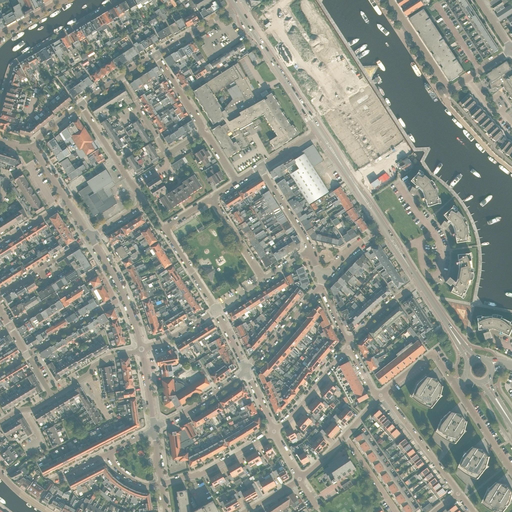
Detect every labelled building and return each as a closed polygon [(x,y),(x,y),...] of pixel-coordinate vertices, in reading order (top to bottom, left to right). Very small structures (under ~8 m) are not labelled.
[(24,16),(17,0),(10,0),(13,8),(12,9),(14,16),(16,21),(24,16)] [(17,0),(24,16),(34,11),(28,0),(17,0)] [(45,4),(42,0),(30,0),(31,0),(33,6),(35,10),(39,8),(45,4)] [(140,12),(138,10),(136,6),(132,0),(127,0),(125,1),(130,9),(134,6),(137,11),(137,10),(139,13),(140,12)] [(146,0),(139,0),(141,3),(141,4),(141,5),(142,5),(145,10),(147,9),(145,5),(148,2),(146,0)] [(210,5),(216,1),(215,1),(214,0),(193,0),(188,3),(191,8),(192,10),(194,13),(202,8),(202,9),(204,8),(210,5)] [(248,0),(248,3),(249,5),(248,5),(249,6),(249,7),(250,7),(250,8),(251,8),(252,9),(252,8),(261,3),(261,1),(258,1),(255,1),(252,0),(250,0),(248,0)] [(344,53),(308,0),(296,0),(291,4),(330,63),(344,53)] [(399,0),(397,2),(398,2),(402,8),(401,8),(402,8),(403,10),(403,11),(403,10),(407,16),(407,17),(424,6),(424,5),(421,1),(422,0),(399,0)] [(463,10),(471,5),(467,0),(459,6),(463,10)] [(505,8),(499,0),(492,0),(490,2),(497,14),(496,15),(500,21),(511,13),(511,6),(511,5),(505,8)] [(210,5),(214,12),(220,9),(217,5),(218,4),(216,1),(210,5)] [(119,5),(130,22),(130,24),(132,23),(131,19),(130,19),(126,11),(129,10),(124,2),(119,5)] [(127,24),(130,22),(119,5),(113,8),(123,25),(127,22),(127,24)] [(209,16),(214,12),(210,5),(204,8),(209,16)] [(466,15),(474,10),(471,5),(463,10),(466,15)] [(120,26),(123,25),(113,8),(107,12),(114,23),(117,21),(117,22),(120,26)] [(203,19),(209,16),(204,8),(202,9),(201,10),(202,12),(200,13),(200,15),(197,16),(200,21),(203,19)] [(6,26),(16,21),(14,16),(12,9),(2,15),(3,17),(6,26)] [(160,10),(159,9),(154,12),(155,14),(157,17),(158,16),(159,16),(162,15),(162,14),(160,10)] [(192,15),(189,17),(194,25),(199,21),(194,13),(192,10),(191,10),(190,11),(192,15)] [(429,17),(424,10),(409,20),(450,82),(465,72),(460,64),(461,64),(457,57),(456,58),(447,44),(447,43),(443,37),(443,38),(433,23),(434,23),(430,17),(429,17)] [(469,20),(477,15),(474,10),(466,15),(469,20)] [(115,25),(114,23),(107,12),(101,16),(106,25),(111,22),(113,27),(115,25)] [(182,30),(183,29),(183,28),(186,27),(179,15),(176,17),(177,18),(174,20),(180,30),(181,30),(182,30)] [(188,28),(194,25),(189,17),(185,19),(183,15),(181,16),(188,28)] [(472,25),(480,20),(477,15),(469,20),(472,25)] [(106,25),(101,16),(96,19),(103,30),(106,28),(109,32),(110,31),(106,25)] [(91,22),(101,38),(103,36),(99,28),(101,27),(96,19),(91,22)] [(475,30),(483,25),(480,20),(472,25),(475,30)] [(172,25),(170,21),(168,22),(168,23),(169,26),(174,34),(176,33),(177,33),(178,32),(179,31),(175,23),(172,25)] [(94,42),(101,38),(91,22),(85,25),(94,42)] [(162,30),(166,37),(172,34),(168,27),(165,29),(163,24),(159,26),(162,30)] [(89,44),(94,42),(85,25),(79,29),(88,44),(89,44)] [(479,35),(486,30),(483,25),(475,30),(479,35)] [(161,41),(166,37),(162,30),(159,26),(157,27),(160,32),(157,34),(161,41)] [(86,46),(88,44),(79,29),(74,32),(80,41),(83,39),(84,40),(83,41),(86,46)] [(146,31),(153,44),(159,41),(155,34),(151,36),(151,35),(148,29),(146,31)] [(482,40),(490,34),(486,30),(479,35),(482,40)] [(149,47),(153,44),(146,31),(144,32),(147,38),(144,40),(149,47)] [(80,43),(73,32),(68,35),(73,44),(76,42),(78,46),(80,45),(79,43),(80,43)] [(485,45),(493,39),(490,34),(482,40),(485,45)] [(149,47),(144,40),(142,42),(140,38),(139,38),(137,35),(135,36),(136,37),(138,41),(138,40),(140,43),(144,50),(149,47)] [(82,60),(81,58),(75,48),(72,49),(70,46),(71,46),(69,43),(70,43),(66,36),(61,39),(69,53),(73,60),(75,64),(82,60)] [(125,43),(125,41),(128,40),(126,37),(121,40),(123,44),(132,57),(137,54),(133,47),(130,49),(126,42),(125,43)] [(67,54),(69,53),(61,39),(56,42),(62,54),(63,54),(60,49),(61,49),(63,52),(66,51),(67,54)] [(488,49),(496,44),(493,39),(485,45),(488,49)] [(188,45),(191,48),(193,52),(195,54),(199,52),(198,50),(194,41),(188,45)] [(60,55),(62,54),(56,42),(51,45),(61,62),(63,61),(60,55)] [(237,46),(240,51),(244,48),(245,48),(241,42),(237,46)] [(144,50),(140,43),(138,44),(137,43),(134,45),(139,53),(144,50)] [(127,61),(132,57),(123,44),(121,45),(123,48),(126,52),(123,54),(127,61)] [(496,44),(488,49),(491,54),(499,49),(496,44)] [(45,48),(53,62),(55,61),(52,55),(55,53),(51,45),(45,48)] [(190,49),(188,45),(182,48),(187,56),(188,57),(192,55),(196,63),(204,58),(201,54),(196,57),(195,54),(193,52),(191,48),(190,49)] [(54,62),(53,62),(45,48),(40,51),(48,65),(49,66),(50,66),(54,63),(53,62),(54,62)] [(187,64),(183,57),(186,56),(182,49),(176,52),(183,63),(185,66),(187,64)] [(50,69),(48,65),(40,51),(35,54),(40,63),(44,61),(49,70),(50,69)] [(127,61),(123,54),(120,56),(120,55),(118,52),(117,52),(115,53),(122,64),(127,61)] [(185,66),(183,63),(176,52),(171,55),(175,62),(179,60),(181,64),(179,65),(178,63),(176,64),(179,70),(179,69),(185,66)] [(222,63),(231,57),(228,52),(219,58),(222,63)] [(252,62),(257,60),(252,52),(248,55),(252,62)] [(117,67),(122,64),(115,53),(114,55),(116,58),(113,60),(117,67)] [(35,68),(36,68),(38,66),(36,64),(39,62),(35,54),(30,57),(35,68)] [(176,64),(170,56),(164,60),(169,67),(173,64),(175,68),(171,70),(173,73),(179,70),(176,64)] [(37,70),(36,68),(35,68),(30,57),(24,60),(29,68),(32,66),(33,67),(32,67),(34,71),(37,70)] [(211,70),(222,63),(219,58),(209,64),(210,65),(208,66),(211,70)] [(33,75),(29,68),(24,60),(19,63),(23,71),(27,69),(28,72),(28,73),(30,77),(33,75)] [(106,65),(110,72),(116,68),(111,62),(108,64),(107,63),(105,60),(103,61),(106,65)] [(110,72),(106,65),(103,67),(102,66),(101,66),(99,63),(98,61),(97,62),(96,63),(101,69),(105,75),(110,72)] [(511,69),(507,61),(486,75),(488,78),(487,78),(489,82),(488,82),(488,83),(489,82),(491,89),(490,89),(492,89),(493,89),(494,88),(496,88),(497,87),(498,86),(502,84),(511,99),(511,69)] [(272,96),(271,94),(267,97),(268,99),(265,101),(264,100),(258,103),(249,87),(248,88),(247,89),(241,78),(241,77),(245,75),(238,63),(228,69),(228,70),(226,71),(208,82),(209,83),(207,84),(206,84),(202,86),(202,87),(201,88),(196,91),(196,90),(196,91),(195,91),(194,92),(196,96),(195,97),(197,99),(198,101),(198,102),(201,106),(202,108),(205,112),(205,113),(205,112),(207,114),(206,115),(207,115),(209,119),(211,121),(210,121),(211,121),(213,124),(217,122),(218,124),(222,122),(224,125),(220,128),(219,126),(214,129),(213,130),(212,131),(219,141),(218,141),(219,141),(220,143),(220,144),(223,148),(225,147),(226,149),(223,150),(228,157),(233,155),(233,154),(235,153),(240,150),(235,143),(233,144),(227,134),(231,132),(234,131),(236,129),(236,130),(236,129),(239,128),(240,130),(252,123),(251,121),(254,120),(254,119),(256,118),(256,119),(256,118),(261,115),(262,116),(264,114),(265,115),(264,116),(265,118),(265,119),(267,121),(266,121),(267,121),(270,126),(272,128),(271,128),(272,128),(275,133),(275,134),(277,135),(276,136),(277,136),(277,137),(276,138),(270,142),(272,144),(271,144),(272,145),(273,146),(273,147),(275,149),(281,145),(280,144),(282,144),(282,145),(285,143),(287,141),(288,141),(287,141),(290,139),(289,138),(291,137),(291,138),(297,134),(296,131),(295,131),(294,129),(294,128),(294,129),(292,126),(290,128),(289,126),(290,126),(288,123),(286,121),(287,121),(286,120),(283,116),(283,115),(281,113),(282,113),(281,113),(279,110),(279,111),(278,110),(280,108),(278,105),(279,105),(278,105),(277,103),(274,99),(273,97),(273,96),(272,96)] [(105,75),(101,69),(98,71),(93,64),(92,64),(90,65),(95,73),(100,79),(105,75)] [(20,81),(26,78),(18,65),(14,69),(20,81)] [(202,76),(196,67),(195,65),(192,67),(195,72),(193,74),(197,79),(202,76)] [(196,67),(202,76),(207,73),(210,70),(207,65),(203,67),(201,68),(199,65),(196,67)] [(152,70),(160,82),(165,79),(163,77),(161,79),(160,78),(159,78),(159,77),(160,77),(159,76),(161,74),(157,67),(153,69),(154,70),(152,70)] [(188,71),(189,70),(188,68),(187,67),(182,70),(182,71),(182,72),(181,73),(179,69),(173,73),(176,79),(176,78),(188,71)] [(95,73),(93,74),(89,68),(86,70),(90,76),(94,82),(100,79),(95,73)] [(160,82),(152,70),(151,71),(151,70),(147,73),(152,80),(155,78),(155,79),(156,79),(157,80),(156,80),(157,82),(155,84),(156,85),(158,84),(160,82)] [(376,70),(365,70),(371,79),(376,70)] [(188,71),(176,78),(179,83),(180,84),(186,80),(186,79),(184,76),(185,75),(185,76),(189,73),(188,71)] [(83,81),(88,87),(93,84),(88,77),(85,79),(81,74),(80,73),(78,74),(80,77),(83,81)] [(150,81),(152,80),(147,73),(144,75),(145,76),(143,76),(151,88),(153,87),(151,84),(150,84),(150,83),(150,81)] [(16,78),(12,76),(9,85),(19,88),(18,84),(19,82),(18,82),(18,80),(16,79),(16,78)] [(151,88),(143,76),(142,77),(142,76),(138,78),(143,85),(146,84),(147,85),(148,86),(147,86),(149,89),(151,88)] [(186,80),(180,84),(183,89),(189,84),(187,81),(188,80),(188,81),(190,79),(192,82),(194,81),(191,76),(186,79),(186,80)] [(83,91),(88,87),(83,81),(80,77),(77,79),(80,83),(78,84),(83,91)] [(141,87),(143,85),(138,78),(135,81),(136,81),(134,82),(142,94),(144,93),(142,89),(141,90),(141,89),(141,88),(141,87)] [(159,92),(168,86),(167,84),(168,84),(165,80),(159,84),(162,88),(161,89),(160,88),(158,89),(158,90),(159,91),(159,92)] [(83,91),(78,84),(75,86),(75,85),(73,83),(71,81),(69,83),(70,83),(73,88),(78,95),(83,91)] [(142,94),(134,82),(133,83),(133,82),(129,84),(134,92),(137,90),(137,91),(138,90),(139,91),(138,92),(140,95),(142,94)] [(73,98),(78,95),(73,88),(70,83),(67,85),(65,87),(68,92),(73,98)] [(15,114),(22,89),(9,86),(2,111),(15,114)] [(166,94),(172,90),(170,87),(169,87),(168,86),(159,92),(159,91),(156,93),(155,94),(155,95),(156,96),(160,94),(161,94),(163,92),(163,91),(164,91),(166,94)] [(444,97),(446,96),(447,95),(447,94),(447,93),(446,92),(446,91),(445,89),(444,89),(444,88),(443,88),(442,88),(442,87),(441,87),(439,88),(439,89),(438,90),(438,91),(439,91),(439,92),(439,93),(440,95),(441,95),(441,96),(442,96),(442,97),(443,97),(444,97)] [(364,88),(325,114),(359,166),(399,140),(364,88)] [(117,92),(122,100),(125,97),(124,96),(128,94),(124,89),(121,91),(120,90),(117,92)] [(162,104),(175,96),(174,94),(172,90),(166,94),(165,95),(166,97),(168,97),(168,98),(167,99),(167,98),(164,99),(161,101),(162,104)] [(62,97),(67,104),(71,101),(64,91),(62,93),(64,95),(62,97)] [(118,102),(122,100),(117,92),(113,95),(114,96),(111,98),(114,103),(118,101),(118,102)] [(142,103),(153,96),(152,96),(154,95),(153,93),(147,96),(147,97),(147,98),(144,94),(138,98),(140,101),(141,101),(142,103)] [(466,106),(473,99),(470,97),(471,96),(472,96),(473,96),(470,94),(469,94),(460,102),(461,102),(462,106),(463,105),(464,104),(466,106)] [(67,104),(62,97),(59,95),(58,96),(60,99),(58,101),(63,107),(67,104)] [(150,104),(151,104),(152,103),(153,102),(151,100),(154,98),(153,96),(142,103),(143,104),(142,104),(144,108),(150,104)] [(175,96),(162,104),(164,106),(167,104),(169,102),(171,105),(172,104),(178,101),(176,97),(175,96)] [(58,101),(55,98),(51,101),(53,104),(59,111),(63,107),(58,101)] [(111,105),(114,103),(111,98),(108,100),(107,99),(104,101),(108,108),(112,106),(111,105)] [(473,99),(466,106),(468,108),(466,109),(469,111),(469,112),(478,104),(478,103),(476,100),(477,101),(475,102),(473,99)] [(59,111),(53,104),(51,101),(49,103),(52,106),(49,108),(55,115),(59,111)] [(105,110),(108,108),(104,101),(100,103),(101,104),(98,106),(101,111),(104,109),(105,110)] [(174,111),(182,106),(179,101),(172,105),(174,108),(169,111),(170,113),(171,113),(174,111)] [(148,113),(161,105),(159,102),(152,107),(151,104),(150,104),(144,108),(147,111),(148,113)] [(161,105),(148,113),(149,114),(151,118),(157,114),(155,112),(162,107),(161,105)] [(482,108),(479,106),(479,105),(470,113),(470,114),(472,117),(474,116),(477,119),(476,121),(475,121),(479,123),(481,126),(482,125),(486,129),(484,130),(487,132),(489,136),(489,135),(491,134),(494,138),(493,139),(492,139),(496,141),(496,142),(497,140),(502,145),(500,148),(502,151),(504,149),(508,153),(506,154),(510,156),(511,159),(511,144),(508,141),(509,140),(511,141),(511,140),(507,139),(506,140),(502,136),(505,134),(504,133),(503,130),(503,132),(502,133),(497,127),(498,126),(499,127),(499,126),(496,124),(494,121),(495,122),(494,123),(488,117),(487,118),(486,117),(488,115),(491,117),(488,115),(486,111),(486,112),(486,113),(485,114),(480,108),(481,107),(482,108)] [(98,113),(101,111),(98,106),(95,108),(94,107),(91,109),(95,117),(99,114),(98,113)] [(177,116),(185,111),(182,106),(174,111),(177,116)] [(45,114),(51,120),(55,117),(47,108),(45,109),(47,112),(45,114)] [(0,118),(13,123),(15,114),(2,111),(0,118)] [(51,120),(45,114),(43,111),(41,112),(43,115),(41,117),(46,124),(51,120)] [(185,111),(177,116),(175,117),(172,119),(173,121),(176,119),(178,118),(180,120),(181,119),(188,115),(185,111)] [(155,124),(165,117),(165,116),(168,115),(167,112),(163,115),(159,117),(158,115),(152,119),(155,124)] [(46,124),(41,117),(39,114),(37,116),(39,119),(37,121),(38,123),(42,128),(46,124)] [(158,128),(166,123),(164,120),(167,119),(165,117),(155,124),(158,128),(157,128),(158,128)] [(184,119),(191,130),(196,127),(191,121),(188,123),(186,118),(184,119)] [(83,128),(78,119),(73,123),(70,125),(66,129),(61,133),(65,140),(68,139),(69,141),(67,142),(69,145),(71,143),(71,144),(73,147),(76,152),(81,159),(84,157),(97,148),(93,142),(84,127),(83,128)] [(106,130),(111,126),(109,123),(110,122),(107,119),(100,124),(102,127),(104,126),(106,130)] [(186,133),(191,130),(184,119),(182,121),(184,124),(185,124),(185,125),(182,127),(186,133)] [(167,129),(165,127),(172,122),(170,120),(168,122),(166,123),(158,128),(160,133),(167,129)] [(9,131),(10,127),(8,126),(9,123),(1,121),(0,125),(1,126),(0,129),(9,131)] [(135,132),(143,127),(140,124),(139,124),(137,121),(132,124),(134,128),(133,128),(135,132)] [(32,128),(30,137),(31,137),(40,129),(41,128),(42,128),(38,123),(37,124),(36,125),(34,126),(32,128)] [(186,133),(182,127),(179,129),(178,128),(179,127),(177,124),(175,125),(182,136),(186,133)] [(177,139),(182,136),(175,125),(173,126),(175,130),(176,129),(176,130),(173,132),(177,139)] [(109,137),(116,132),(114,129),(113,129),(111,126),(106,130),(108,133),(107,133),(109,137)] [(140,138),(146,134),(144,131),(145,130),(143,127),(135,132),(137,135),(138,135),(140,138)] [(168,145),(173,142),(166,131),(165,132),(166,132),(165,133),(166,135),(167,135),(167,136),(164,138),(168,145)] [(177,139),(173,132),(170,134),(169,133),(170,133),(168,131),(167,131),(166,131),(173,142),(177,139)] [(114,143),(119,139),(117,136),(118,136),(116,132),(109,137),(111,140),(112,140),(114,143)] [(146,134),(140,138),(142,141),(144,145),(151,140),(149,137),(148,137),(146,134)] [(51,151),(59,146),(54,138),(53,139),(52,139),(51,140),(50,141),(47,143),(47,145),(49,147),(51,150),(51,151)] [(119,139),(114,143),(116,146),(115,147),(117,150),(124,145),(122,142),(121,143),(119,139)] [(148,156),(156,151),(152,146),(151,147),(149,144),(144,147),(146,150),(145,151),(148,156)] [(295,156),(290,159),(297,171),(303,168),(302,167),(306,165),(324,193),(338,184),(320,156),(321,156),(317,150),(317,151),(313,145),(312,145),(307,148),(304,151),(304,150),(302,151),(299,154),(295,156)] [(65,148),(67,147),(65,148),(64,147),(62,149),(61,150),(59,146),(51,151),(52,151),(55,156),(66,149),(65,148)] [(66,149),(55,156),(58,161),(65,157),(63,153),(64,152),(65,153),(68,152),(67,150),(69,149),(67,147),(65,148),(66,149)] [(199,152),(207,164),(209,163),(208,161),(207,161),(206,158),(210,156),(207,151),(205,152),(203,149),(199,152)] [(90,162),(101,155),(98,150),(92,154),(93,156),(90,157),(88,159),(90,162)] [(156,151),(148,156),(150,158),(151,157),(153,160),(151,161),(153,164),(160,160),(156,154),(157,153),(156,151)] [(0,161),(1,162),(0,164),(0,166),(4,168),(6,164),(11,165),(10,169),(12,170),(13,172),(16,171),(15,169),(15,168),(16,167),(17,170),(23,166),(20,161),(18,159),(16,158),(0,153),(0,152),(0,161)] [(205,166),(207,164),(199,152),(194,154),(197,158),(195,159),(198,163),(202,161),(203,163),(203,164),(204,166),(205,166)] [(101,155),(90,162),(94,167),(96,166),(94,163),(97,161),(98,163),(104,159),(101,155)] [(130,167),(138,163),(135,158),(134,158),(132,155),(126,158),(128,162),(127,162),(130,167)] [(72,165),(67,158),(59,163),(62,167),(61,167),(63,170),(64,170),(72,165)] [(411,168),(412,166),(411,165),(411,164),(407,158),(402,161),(404,164),(398,168),(400,171),(406,167),(407,167),(408,168),(410,169),(411,168)] [(175,171),(185,164),(182,159),(171,165),(175,171)] [(75,170),(73,167),(76,165),(75,163),(72,165),(64,170),(67,175),(75,170)] [(138,163),(130,167),(132,169),(133,169),(137,175),(143,170),(141,167),(140,168),(138,165),(139,165),(138,163)] [(75,170),(67,175),(71,181),(82,174),(80,171),(86,168),(84,164),(79,168),(79,167),(75,170)] [(276,169),(282,179),(285,177),(283,175),(285,174),(284,171),(286,169),(283,164),(282,164),(280,166),(279,166),(276,169)] [(210,170),(219,183),(223,180),(221,177),(222,176),(219,171),(215,174),(214,171),(213,169),(210,170)] [(280,180),(282,179),(276,169),(273,171),(272,171),(269,172),(269,173),(272,178),(277,175),(280,180)] [(103,212),(117,204),(112,196),(114,195),(110,189),(115,186),(113,182),(106,170),(87,182),(89,185),(78,192),(87,206),(87,205),(89,208),(88,209),(94,217),(103,211),(103,212)] [(214,186),(219,183),(210,170),(208,172),(209,174),(210,174),(212,176),(208,179),(211,183),(212,182),(214,186)] [(41,205),(24,177),(21,172),(13,178),(36,214),(45,209),(42,204),(41,205)] [(421,175),(418,172),(410,181),(421,191),(422,193),(427,207),(438,204),(437,200),(438,199),(435,189),(435,188),(435,187),(434,186),(434,185),(433,184),(432,183),(431,182),(430,182),(422,174),(421,175)] [(190,195),(202,187),(194,175),(182,183),(183,184),(169,194),(166,189),(158,177),(146,185),(154,197),(157,195),(160,199),(159,200),(167,212),(191,196),(190,195)] [(255,182),(262,193),(264,192),(261,188),(265,185),(260,178),(255,182)] [(286,182),(284,179),(276,184),(278,187),(278,188),(279,188),(280,189),(287,185),(289,184),(293,181),(292,179),(286,182)] [(260,194),(262,193),(255,182),(250,185),(254,192),(258,190),(260,194)] [(250,195),(254,192),(250,185),(244,189),(251,200),(253,199),(250,195)] [(283,195),(291,190),(294,188),(293,185),(289,188),(287,185),(280,189),(283,195)] [(336,197),(344,192),(343,191),(342,190),(342,189),(340,187),(329,194),(331,197),(335,194),(336,197)] [(249,201),(251,200),(244,189),(238,192),(243,199),(247,197),(249,201)] [(299,194),(301,192),(299,189),(297,191),(293,193),(291,190),(283,195),(285,198),(287,200),(294,196),(295,196),(299,194)] [(260,201),(261,201),(271,194),(269,191),(261,195),(262,197),(259,199),(260,201)] [(332,206),(346,197),(344,192),(336,197),(338,200),(336,201),(332,204),(331,204),(332,206)] [(233,196),(240,208),(245,205),(244,203),(241,204),(239,202),(242,200),(237,193),(233,196)] [(262,205),(273,198),(271,194),(261,201),(261,202),(255,206),(257,208),(262,205)] [(240,208),(233,196),(228,199),(233,206),(236,204),(238,208),(235,209),(236,211),(238,210),(241,209),(240,208)] [(290,206),(297,201),(296,199),(295,197),(292,199),(287,202),(290,206)] [(342,206),(349,201),(346,197),(332,206),(333,208),(334,207),(338,205),(338,204),(340,203),(342,206)] [(267,205),(275,201),(273,198),(262,205),(263,206),(261,207),(262,209),(268,205),(267,205)] [(233,206),(228,199),(223,202),(228,209),(231,207),(232,209),(229,211),(232,214),(236,211),(235,209),(233,206)] [(300,205),(300,206),(306,202),(305,199),(298,203),(297,201),(290,206),(293,210),(300,205)] [(264,212),(277,204),(275,201),(267,205),(268,205),(269,208),(264,211),(264,212)] [(349,201),(342,206),(344,209),(340,212),(337,214),(338,216),(339,217),(342,216),(341,214),(346,211),(353,206),(351,204),(351,203),(351,202),(350,202),(349,201)] [(264,217),(279,207),(277,204),(264,212),(265,213),(263,215),(262,214),(258,216),(260,219),(263,217),(264,217)] [(303,210),(300,206),(300,205),(293,210),(295,214),(303,210)] [(17,212),(22,220),(27,216),(22,209),(20,211),(17,207),(15,209),(17,212)] [(266,220),(281,211),(279,207),(264,217),(265,218),(266,220)] [(346,219),(357,212),(356,211),(356,210),(355,210),(355,209),(354,208),(354,207),(346,212),(349,215),(347,216),(344,217),(346,219)] [(455,211),(452,208),(443,215),(452,226),(453,229),(456,243),(467,241),(467,237),(468,237),(466,226),(466,225),(466,224),(466,223),(466,222),(465,221),(464,220),(464,219),(463,218),(456,210),(455,211)] [(246,212),(247,212),(246,209),(241,213),(241,214),(240,214),(238,210),(236,211),(232,214),(235,219),(245,213),(246,212)] [(22,220),(17,212),(15,214),(13,210),(10,212),(13,215),(12,215),(17,223),(22,220)] [(305,214),(304,212),(303,210),(295,214),(298,218),(305,214)] [(273,221),(283,214),(281,211),(266,220),(267,222),(272,219),(273,221)] [(12,226),(8,218),(6,219),(4,216),(2,212),(0,213),(0,215),(1,217),(4,221),(3,221),(8,229),(12,226)] [(305,214),(298,218),(300,222),(308,218),(314,214),(313,212),(306,216),(305,214)] [(357,212),(346,219),(347,222),(351,219),(353,222),(360,217),(360,216),(359,215),(358,214),(357,212)] [(8,213),(6,214),(8,218),(12,226),(17,223),(12,215),(11,217),(8,213)] [(245,213),(235,219),(238,224),(244,221),(242,218),(246,215),(245,213)] [(53,224),(61,219),(57,214),(50,218),(53,224)] [(277,221),(278,222),(285,217),(283,214),(273,221),(269,223),(270,225),(277,221)] [(136,219),(143,230),(148,227),(147,225),(144,227),(143,225),(142,224),(145,222),(141,216),(137,218),(136,219)] [(248,226),(258,219),(256,217),(246,223),(245,221),(239,225),(241,230),(248,226)] [(280,225),(287,221),(285,217),(278,222),(273,225),(275,226),(279,224),(280,225)] [(303,226),(310,222),(314,220),(313,217),(309,220),(308,218),(300,222),(301,222),(301,223),(303,226)] [(335,226),(340,223),(336,218),(332,221),(335,226)] [(357,227),(364,223),(361,218),(354,222),(356,225),(354,226),(355,229),(354,230),(353,228),(351,229),(352,231),(355,229),(357,227)] [(64,224),(61,219),(53,224),(57,229),(64,224)] [(141,231),(143,230),(136,219),(134,220),(131,222),(135,229),(138,227),(139,228),(140,230),(137,231),(138,233),(141,231)] [(244,234),(250,230),(260,224),(259,221),(249,227),(248,226),(241,230),(244,234)] [(282,229),(290,224),(289,224),(287,221),(280,225),(271,231),(273,233),(279,229),(279,230),(282,229)] [(45,235),(46,237),(47,238),(52,235),(51,233),(48,234),(46,231),(45,230),(48,228),(44,222),(40,224),(41,225),(39,226),(45,235)] [(132,230),(135,229),(131,222),(128,224),(126,225),(133,236),(138,233),(137,231),(134,233),(133,232),(133,231),(132,230)] [(310,222),(303,226),(306,231),(313,226),(310,222)] [(352,231),(351,229),(348,231),(344,225),(342,222),(340,223),(344,230),(344,229),(351,239),(356,236),(353,233),(352,231)] [(364,223),(357,227),(359,230),(361,233),(368,228),(364,223)] [(68,229),(64,224),(57,229),(52,232),(53,235),(58,231),(60,234),(68,230),(68,229)] [(276,237),(292,227),(290,224),(282,229),(283,230),(275,235),(276,237)] [(134,237),(133,236),(126,225),(125,226),(121,228),(126,235),(128,233),(129,234),(131,236),(132,238),(134,237)] [(247,238),(254,233),(263,228),(261,225),(255,229),(251,232),(250,230),(244,234),(247,238)] [(44,236),(45,235),(39,226),(38,226),(34,228),(38,234),(41,232),(42,233),(41,233),(43,237),(44,236)] [(315,232),(319,228),(318,226),(316,227),(315,226),(306,231),(309,236),(315,232)] [(320,242),(322,235),(323,231),(325,228),(324,226),(321,230),(320,229),(316,234),(314,241),(320,242)] [(276,237),(277,239),(285,233),(286,235),(294,231),(292,227),(276,237)] [(34,237),(38,234),(34,228),(30,231),(31,231),(29,232),(35,241),(35,242),(37,244),(38,243),(37,240),(36,237),(35,238),(34,237)] [(143,237),(151,232),(148,228),(141,233),(142,234),(135,239),(136,239),(133,241),(135,243),(137,241),(144,237),(143,237)] [(316,234),(320,229),(318,229),(319,228),(315,232),(309,236),(312,240),(314,241),(316,234)] [(120,243),(121,243),(125,240),(123,236),(125,235),(121,229),(117,231),(114,233),(120,243)] [(346,243),(351,239),(344,229),(344,230),(342,231),(344,234),(341,236),(346,243)] [(63,240),(71,235),(68,230),(60,234),(62,237),(58,240),(59,243),(62,241),(63,240)] [(249,242),(264,233),(263,230),(255,235),(254,233),(247,238),(249,242)] [(293,241),(297,248),(299,246),(300,241),(294,231),(289,235),(293,241)] [(33,243),(35,242),(35,241),(29,232),(28,233),(28,232),(24,235),(28,241),(29,241),(30,240),(30,239),(32,238),(32,239),(31,240),(33,243)] [(141,245),(154,237),(151,232),(143,237),(144,237),(145,239),(139,242),(141,245)] [(122,245),(121,243),(120,243),(114,233),(108,237),(108,238),(110,242),(115,249),(122,245)] [(252,247),(259,243),(257,240),(259,239),(260,239),(266,235),(264,233),(249,242),(252,247)] [(18,239),(24,249),(26,251),(28,250),(26,248),(27,247),(24,243),(27,241),(23,235),(19,238),(20,238),(18,239)] [(71,235),(63,240),(67,245),(74,240),(71,235)] [(49,242),(56,252),(61,249),(57,242),(53,244),(52,243),(53,243),(49,237),(47,239),(48,240),(49,242)] [(154,237),(141,245),(139,247),(140,249),(148,244),(149,246),(157,241),(154,237)] [(22,250),(24,249),(18,239),(17,240),(13,242),(17,248),(21,246),(21,247),(20,247),(22,250)] [(255,251),(265,244),(263,240),(259,243),(252,247),(255,251)] [(297,248),(293,241),(290,243),(289,242),(287,240),(286,241),(292,251),(297,248)] [(287,254),(292,251),(286,241),(284,242),(286,245),(283,248),(287,254)] [(19,251),(17,248),(13,242),(8,245),(12,251),(14,249),(15,251),(18,256),(21,254),(19,251)] [(50,256),(56,252),(49,242),(47,243),(49,247),(46,249),(50,256)] [(155,254),(162,249),(163,249),(161,246),(160,247),(158,243),(151,247),(150,247),(145,250),(147,252),(152,249),(155,254)] [(127,249),(126,246),(126,245),(125,244),(122,246),(115,250),(118,255),(127,249)] [(264,251),(263,249),(267,247),(265,244),(255,251),(258,255),(264,251)] [(277,246),(276,244),(274,245),(282,257),(287,254),(283,248),(280,250),(277,246)] [(10,253),(12,251),(8,245),(4,248),(3,249),(11,261),(13,259),(10,255),(11,255),(10,253)] [(276,252),(273,254),(277,261),(282,257),(274,245),(273,246),(276,252)] [(369,258),(382,250),(379,245),(372,249),(374,252),(370,255),(368,251),(370,250),(369,249),(372,247),(371,246),(366,249),(367,252),(364,254),(369,258)] [(40,251),(45,259),(50,256),(46,251),(43,246),(41,247),(43,249),(40,251)] [(45,259),(40,251),(37,253),(34,248),(32,249),(40,262),(45,259)] [(127,249),(118,255),(121,260),(128,256),(132,254),(128,248),(127,249)] [(269,254),(269,253),(268,252),(269,251),(268,248),(264,251),(258,255),(260,259),(269,254)] [(8,263),(11,261),(3,249),(2,250),(1,249),(0,250),(0,255),(2,258),(3,256),(5,258),(8,263)] [(36,265),(40,262),(32,249),(31,251),(34,255),(31,257),(36,265)] [(77,259),(83,255),(84,255),(81,250),(79,249),(72,254),(74,257),(76,260),(77,259)] [(158,259),(165,254),(162,249),(155,254),(151,257),(152,259),(156,256),(158,259)] [(378,259),(385,254),(382,250),(369,258),(371,260),(376,256),(378,259)] [(271,258),(273,257),(272,255),(271,252),(269,253),(269,254),(260,259),(263,263),(269,259),(268,257),(270,256),(271,258)] [(31,257),(29,253),(26,255),(28,259),(26,260),(31,268),(36,265),(31,257)] [(126,268),(133,263),(131,260),(132,259),(137,257),(134,253),(129,257),(129,258),(122,262),(126,268)] [(31,268),(26,260),(23,254),(19,257),(21,259),(22,258),(24,261),(21,263),(27,271),(31,268)] [(72,258),(74,257),(72,254),(65,259),(71,268),(73,267),(70,263),(74,261),(75,260),(74,259),(73,260),(72,258)] [(161,264),(168,259),(165,254),(158,259),(154,261),(155,263),(159,261),(161,264)] [(376,267),(388,259),(385,254),(378,259),(380,262),(375,265),(376,267)] [(469,258),(469,254),(457,255),(458,269),(457,279),(450,292),(461,297),(463,293),(464,294),(469,284),(469,283),(470,283),(470,282),(471,281),(471,280),(472,279),(472,278),(472,277),(473,277),(473,276),(473,275),(473,274),(472,274),(472,273),(472,272),(472,271),(472,270),(472,269),(471,268),(470,258),(469,258)] [(82,266),(88,262),(83,255),(77,259),(82,266)] [(359,259),(368,269),(368,268),(370,267),(366,263),(368,261),(362,255),(360,258),(359,259)] [(269,259),(263,263),(266,268),(272,264),(273,263),(275,266),(278,264),(273,257),(271,258),(269,259)] [(168,259),(161,264),(153,269),(156,274),(158,272),(157,269),(163,266),(164,269),(171,264),(168,259)] [(366,270),(368,269),(359,259),(358,260),(355,263),(362,270),(364,268),(366,270)] [(384,268),(391,264),(391,263),(389,260),(389,261),(388,259),(376,267),(375,268),(376,270),(382,266),(384,268)] [(20,275),(26,272),(22,265),(19,267),(15,261),(12,262),(14,265),(20,275)] [(78,269),(79,268),(74,261),(70,263),(73,267),(75,271),(78,269)] [(78,269),(79,271),(82,269),(85,273),(92,268),(92,267),(91,265),(90,265),(88,262),(82,266),(79,268),(78,269)] [(362,270),(355,263),(352,266),(351,267),(360,275),(362,274),(358,270),(360,268),(362,270)] [(141,265),(140,265),(135,268),(133,265),(126,268),(129,274),(136,270),(144,266),(143,264),(141,265)] [(383,276),(394,268),(393,266),(392,265),(391,264),(384,268),(386,271),(385,272),(380,275),(382,277),(383,276)] [(15,278),(20,275),(14,265),(12,266),(14,270),(11,272),(15,278)] [(132,279),(140,274),(139,272),(144,269),(146,269),(144,266),(136,270),(129,274),(132,279)] [(167,272),(169,274),(175,270),(172,266),(157,275),(160,280),(162,278),(161,276),(167,272)] [(70,272),(69,273),(73,280),(79,277),(75,271),(73,267),(71,268),(72,271),(70,272)] [(293,278),(305,273),(303,268),(302,267),(298,270),(298,269),(296,270),(296,271),(297,274),(292,276),(293,278)] [(358,277),(360,275),(351,267),(350,268),(348,270),(353,276),(355,274),(358,277)] [(204,269),(203,268),(211,281),(212,281),(211,280),(212,279),(212,275),(212,274),(213,272),(212,270),(209,270),(208,269),(205,269),(204,269)] [(390,278),(397,273),(397,272),(396,271),(394,268),(383,276),(384,279),(389,276),(390,278)] [(169,274),(163,278),(165,280),(170,276),(171,279),(172,279),(178,275),(175,270),(169,274)] [(356,279),(353,276),(348,270),(345,273),(344,274),(353,283),(355,281),(355,280),(356,279)] [(15,278),(11,272),(8,274),(7,273),(5,271),(3,272),(4,274),(5,274),(10,282),(15,278)] [(63,272),(58,276),(60,279),(64,286),(69,283),(64,276),(63,272)] [(73,280),(69,273),(64,276),(69,283),(73,280)] [(389,286),(400,278),(397,273),(390,278),(392,280),(388,283),(389,286)] [(4,285),(10,282),(5,274),(4,274),(0,277),(0,278),(0,279),(4,285)] [(147,278),(149,277),(148,275),(145,276),(140,278),(139,275),(140,275),(140,274),(132,279),(134,284),(147,278)] [(353,283),(344,274),(343,275),(341,278),(346,283),(348,281),(353,287),(355,285),(353,283)] [(174,283),(181,279),(178,275),(172,279),(171,279),(166,282),(167,284),(173,281),(174,283)] [(295,283),(294,281),(293,282),(290,275),(288,276),(286,277),(285,278),(289,285),(292,283),(294,286),(295,285),(295,283)] [(90,290),(101,283),(99,280),(99,279),(98,277),(97,277),(94,278),(94,279),(90,281),(85,284),(89,290),(90,290)] [(148,280),(147,278),(134,284),(137,289),(144,286),(142,282),(143,282),(144,282),(148,280)] [(284,288),(284,289),(286,291),(288,290),(286,287),(288,286),(284,278),(280,282),(284,288)] [(295,283),(295,285),(297,286),(298,285),(300,284),(301,285),(300,287),(304,289),(309,283),(307,278),(300,281),(298,282),(295,283)] [(345,284),(346,283),(341,278),(338,281),(337,282),(349,293),(352,296),(354,293),(348,287),(345,284)] [(400,278),(389,286),(390,288),(395,285),(397,288),(404,283),(400,278)] [(38,288),(33,279),(28,282),(34,291),(38,289),(38,288)] [(59,279),(55,282),(60,289),(64,286),(60,279),(59,279)] [(177,287),(184,283),(181,279),(174,283),(167,287),(168,289),(176,285),(177,287)] [(60,289),(55,282),(53,283),(51,280),(49,282),(55,292),(60,289)] [(375,282),(386,296),(390,293),(386,286),(383,288),(379,283),(377,281),(375,282)] [(30,294),(34,291),(28,282),(23,285),(29,294),(30,294)] [(51,294),(55,292),(49,282),(47,283),(48,286),(46,287),(51,294)] [(281,290),(284,289),(284,288),(280,282),(275,285),(279,292),(279,291),(281,295),(283,293),(281,290)] [(347,295),(349,293),(337,282),(336,283),(333,286),(342,294),(342,293),(343,291),(347,295)] [(384,297),(386,296),(375,282),(375,283),(373,285),(377,289),(375,291),(382,299),(383,299),(384,298),(384,297)] [(101,298),(107,294),(101,283),(90,290),(93,295),(94,296),(97,294),(99,297),(100,296),(101,298)] [(180,292),(186,287),(184,283),(177,287),(172,290),(173,292),(176,291),(177,293),(180,292)] [(93,295),(90,290),(89,290),(85,284),(84,285),(79,288),(85,297),(86,298),(86,299),(89,297),(88,296),(87,297),(86,294),(88,292),(91,296),(93,295)] [(17,297),(19,301),(22,299),(19,295),(26,291),(23,285),(13,291),(17,297)] [(277,293),(279,292),(275,285),(270,288),(275,294),(274,295),(277,298),(279,297),(277,293)] [(150,290),(149,287),(147,289),(145,289),(144,286),(137,289),(139,295),(150,290)] [(340,296),(342,294),(333,286),(330,289),(334,296),(337,293),(339,297),(340,297),(341,299),(342,299),(340,296)] [(43,287),(41,288),(46,297),(51,294),(46,287),(44,289),(43,287)] [(183,296),(189,292),(186,287),(180,292),(177,293),(174,295),(175,297),(181,294),(183,296)] [(41,288),(38,290),(40,292),(37,293),(42,300),(46,297),(41,288)] [(82,299),(85,297),(79,288),(75,291),(81,302),(83,301),(82,299)] [(270,297),(274,295),(275,294),(270,288),(266,291),(270,297)] [(291,292),(298,298),(302,292),(297,288),(294,291),(293,291),(294,290),(291,288),(288,290),(291,292)] [(150,290),(139,295),(141,300),(149,297),(147,294),(153,291),(152,289),(150,290)] [(382,299),(375,291),(373,292),(370,289),(368,290),(369,291),(369,292),(378,302),(380,301),(381,301),(382,300),(382,299)] [(270,297),(266,291),(265,291),(264,290),(262,292),(263,292),(261,294),(265,300),(265,301),(269,305),(271,304),(267,299),(270,297)] [(15,299),(17,297),(13,291),(8,295),(13,302),(13,301),(14,302),(16,301),(15,299)] [(79,303),(81,302),(75,291),(70,294),(74,300),(77,299),(79,302),(78,302),(79,303)] [(183,302),(192,296),(189,292),(183,296),(177,299),(179,301),(181,299),(183,302)] [(297,298),(298,298),(291,292),(290,294),(290,296),(289,297),(288,297),(287,297),(294,303),(296,300),(297,300),(297,299),(297,298)] [(374,306),(378,302),(369,292),(367,293),(369,295),(372,298),(369,300),(374,306)] [(342,301),(342,299),(341,299),(340,297),(339,297),(337,293),(334,296),(337,303),(340,308),(344,304),(342,301)] [(374,306),(369,300),(367,302),(361,293),(358,295),(371,309),(374,306)] [(27,296),(34,306),(41,301),(38,296),(36,298),(35,296),(33,298),(31,295),(30,294),(29,294),(29,295),(27,295),(27,296)] [(74,301),(74,300),(70,294),(65,297),(72,308),(74,307),(73,305),(76,304),(74,301)] [(107,294),(101,298),(99,299),(101,304),(109,299),(109,298),(107,294)] [(263,302),(265,301),(265,300),(261,294),(256,297),(260,303),(263,307),(265,306),(263,302)] [(8,305),(13,302),(8,295),(3,298),(8,305)] [(294,303),(287,297),(284,295),(282,296),(287,300),(285,302),(291,307),(294,303)] [(369,311),(371,309),(358,295),(357,297),(364,305),(362,307),(367,313),(367,312),(368,312),(369,311)] [(26,310),(34,306),(27,296),(24,297),(27,301),(25,303),(22,304),(26,310)] [(188,304),(195,300),(192,296),(183,302),(180,303),(181,305),(187,302),(188,304)] [(408,305),(415,300),(412,296),(403,303),(404,305),(407,303),(408,305)] [(70,309),(72,308),(65,297),(60,300),(65,307),(68,305),(70,308),(69,308),(70,309)] [(259,305),(260,303),(256,297),(251,300),(256,306),(256,307),(256,306),(260,314),(263,312),(261,310),(262,310),(259,305)] [(87,301),(92,309),(97,306),(94,300),(92,298),(90,299),(90,300),(87,301)] [(144,307),(156,303),(156,302),(159,301),(158,299),(155,300),(151,302),(150,299),(142,302),(144,307)] [(256,306),(251,300),(250,299),(248,301),(247,303),(254,314),(254,315),(256,313),(253,308),(256,307),(256,306)] [(191,309),(198,305),(195,300),(188,304),(183,307),(184,310),(189,306),(191,309)] [(291,307),(285,302),(283,304),(280,302),(281,301),(278,300),(276,302),(287,311),(289,309),(290,309),(290,308),(290,307),(291,307)] [(411,309),(418,305),(415,300),(408,305),(404,308),(405,309),(409,306),(411,309)] [(61,315),(64,313),(63,311),(62,312),(61,310),(64,308),(59,301),(55,304),(61,315)] [(88,312),(92,309),(87,301),(85,303),(83,304),(84,306),(88,312)] [(284,315),(287,311),(276,302),(274,303),(280,308),(278,310),(284,315)] [(26,310),(22,304),(21,303),(16,306),(21,314),(26,310)] [(146,313),(154,310),(152,306),(153,305),(154,306),(157,305),(156,303),(144,307),(146,313)] [(252,315),(254,314),(247,303),(245,304),(244,303),(242,305),(242,306),(246,313),(246,312),(249,311),(252,315)] [(367,313),(362,307),(360,309),(354,303),(353,305),(363,316),(365,314),(366,314),(366,313),(367,313)] [(59,316),(61,315),(55,304),(50,307),(54,314),(57,313),(59,316)] [(88,312),(84,306),(82,307),(80,304),(78,306),(83,315),(88,312)] [(16,306),(16,305),(10,309),(15,317),(21,314),(16,306)] [(83,315),(78,306),(77,305),(74,306),(76,311),(75,312),(78,318),(83,315)] [(191,309),(186,312),(187,314),(188,317),(191,315),(190,312),(192,311),(194,313),(201,309),(198,305),(191,309)] [(321,318),(325,316),(322,310),(319,307),(320,307),(320,306),(318,305),(317,305),(313,309),(320,315),(321,318)] [(359,320),(363,316),(353,305),(351,306),(356,312),(354,314),(359,320)] [(414,314),(421,309),(418,305),(411,309),(413,312),(409,315),(410,317),(414,314)] [(175,310),(182,321),(187,318),(183,311),(180,313),(176,306),(174,307),(176,310),(175,310)] [(249,316),(246,312),(246,313),(242,306),(237,309),(242,316),(242,315),(244,314),(247,317),(249,316)] [(50,317),(54,314),(50,307),(45,310),(49,317),(50,317)] [(284,315),(278,310),(276,312),(270,307),(268,308),(271,310),(271,311),(272,312),(281,319),(282,317),(283,317),(284,316),(284,315)] [(394,310),(399,317),(402,315),(405,318),(406,319),(408,318),(407,316),(398,307),(394,310)] [(245,321),(242,315),(242,316),(237,309),(233,312),(237,319),(237,318),(239,317),(242,322),(245,321)] [(323,320),(321,318),(320,315),(313,309),(310,313),(317,320),(319,317),(321,321),(323,320)] [(347,315),(349,314),(347,310),(346,310),(344,309),(343,309),(341,311),(345,320),(349,318),(347,315)] [(413,322),(424,314),(421,309),(414,314),(416,317),(412,320),(413,322)] [(51,321),(50,317),(49,317),(45,310),(40,314),(44,321),(47,319),(49,322),(49,323),(49,322),(52,321),(51,321)] [(114,310),(109,312),(111,317),(112,320),(117,318),(114,310)] [(155,315),(160,314),(159,311),(156,312),(156,313),(155,314),(154,310),(146,313),(148,318),(155,315)] [(178,324),(182,321),(175,310),(174,311),(176,315),(173,317),(178,324)] [(397,319),(399,317),(394,310),(390,314),(398,323),(400,322),(397,319)] [(178,324),(173,317),(171,318),(167,311),(165,313),(165,312),(164,312),(173,326),(178,324)] [(67,313),(72,321),(77,318),(74,312),(72,314),(70,312),(67,313)] [(164,312),(165,312),(163,313),(161,314),(163,317),(164,316),(167,321),(164,322),(168,329),(173,326),(164,312)] [(239,323),(237,318),(237,319),(233,312),(231,313),(230,312),(228,313),(228,314),(233,325),(239,323)] [(277,323),(281,319),(272,312),(271,313),(274,316),(271,318),(277,323)] [(72,321),(67,313),(65,315),(64,313),(61,315),(62,316),(64,319),(67,324),(72,321)] [(315,322),(317,320),(310,313),(307,318),(314,324),(315,324),(317,326),(318,324),(315,322)] [(42,322),(44,321),(40,314),(35,317),(42,327),(44,326),(44,325),(42,322)] [(104,314),(100,316),(106,325),(107,326),(108,326),(111,324),(109,320),(108,321),(104,314)] [(157,317),(160,316),(160,314),(155,315),(148,318),(150,324),(151,323),(157,321),(156,317),(157,316),(157,317)] [(271,319),(269,321),(261,314),(260,316),(273,328),(277,324),(271,319)] [(356,323),(359,320),(354,314),(350,318),(353,320),(356,323)] [(398,323),(390,314),(385,318),(391,324),(394,322),(396,325),(400,329),(402,328),(398,323)] [(420,323),(428,319),(424,314),(413,322),(414,323),(418,320),(420,323)] [(60,318),(62,316),(61,315),(59,316),(56,318),(57,318),(58,319),(57,319),(59,322),(60,322),(63,327),(67,324),(64,319),(61,321),(60,318)] [(509,336),(511,330),(511,324),(511,322),(502,318),(501,317),(500,316),(499,316),(498,315),(497,315),(496,315),(495,315),(494,316),(493,316),(482,317),(482,318),(478,319),(479,330),(494,329),(496,330),(509,336)] [(104,325),(103,326),(104,328),(105,327),(106,330),(108,329),(108,326),(107,327),(106,326),(104,323),(105,323),(100,316),(97,318),(101,325),(103,324),(104,325)] [(271,330),(273,328),(260,316),(258,317),(266,325),(264,326),(270,332),(270,331),(271,331),(271,330)] [(321,318),(323,320),(323,321),(321,322),(320,324),(322,328),(329,325),(329,324),(330,324),(330,323),(329,320),(327,321),(325,316),(321,318)] [(40,328),(42,327),(35,317),(30,320),(35,327),(37,325),(39,328),(40,328)] [(55,321),(57,319),(58,319),(57,318),(56,318),(51,321),(52,321),(52,320),(53,322),(53,323),(54,325),(55,325),(58,330),(63,327),(60,322),(59,322),(56,324),(55,321)] [(101,325),(97,318),(92,321),(98,332),(101,331),(97,325),(100,324),(101,325)] [(313,326),(314,324),(307,318),(304,320),(305,321),(305,322),(316,332),(316,329),(313,326)] [(353,320),(351,322),(351,321),(350,322),(348,319),(349,319),(349,318),(345,320),(347,325),(349,328),(349,329),(350,329),(351,329),(351,328),(353,326),(356,323),(353,320)] [(389,326),(391,324),(385,318),(381,321),(392,333),(394,332),(389,326)] [(111,329),(120,326),(117,319),(111,321),(112,325),(111,325),(111,329)] [(150,324),(153,334),(154,335),(161,333),(161,332),(168,329),(163,322),(162,319),(157,321),(151,323),(150,324)] [(423,328),(431,323),(428,319),(420,323),(422,326),(418,329),(419,331),(423,328)] [(24,324),(29,332),(32,331),(31,330),(34,328),(29,320),(24,324)] [(98,332),(92,321),(86,325),(89,330),(93,328),(96,333),(98,332)] [(393,335),(392,333),(381,321),(380,322),(377,325),(382,331),(383,331),(385,333),(387,332),(390,335),(392,336),(393,335)] [(52,327),(49,322),(49,323),(49,322),(46,324),(47,324),(48,325),(50,328),(53,333),(58,330),(55,325),(54,325),(52,327)] [(315,334),(316,332),(305,322),(304,323),(303,323),(300,326),(308,332),(310,330),(315,334)] [(423,328),(425,331),(422,333),(420,334),(423,339),(426,337),(424,334),(433,327),(431,323),(423,328)] [(29,332),(24,324),(17,328),(17,330),(23,339),(27,336),(30,334),(29,332)] [(45,327),(48,325),(47,324),(46,324),(44,325),(44,326),(42,327),(48,336),(53,333),(50,328),(47,330),(45,327)] [(208,327),(215,338),(219,335),(217,331),(213,324),(208,327)] [(238,333),(250,326),(249,324),(247,325),(244,327),(243,324),(235,328),(236,328),(235,329),(236,330),(237,330),(238,333)] [(255,325),(258,327),(261,330),(266,335),(270,332),(264,326),(262,329),(256,324),(255,325)] [(86,332),(89,330),(86,325),(81,328),(86,336),(87,338),(89,337),(88,334),(86,332)] [(321,336),(333,330),(330,325),(322,330),(324,332),(320,334),(321,336)] [(380,333),(382,331),(377,325),(373,329),(378,335),(385,342),(387,341),(380,333)] [(109,336),(122,332),(120,327),(120,326),(111,329),(112,332),(108,333),(109,336)] [(250,326),(238,333),(239,335),(238,335),(239,336),(240,337),(247,334),(246,331),(249,329),(251,328),(250,326)] [(306,334),(308,332),(300,326),(298,328),(299,329),(298,330),(307,337),(308,336),(307,335),(306,334)] [(410,326),(407,329),(415,339),(418,336),(410,326)] [(43,339),(48,336),(42,327),(40,328),(41,330),(38,331),(43,339)] [(208,327),(203,330),(208,336),(210,335),(212,340),(215,338),(208,327)] [(265,337),(266,335),(261,330),(258,327),(257,328),(256,329),(259,332),(257,334),(263,339),(264,339),(265,338),(265,337)] [(83,338),(86,336),(81,328),(76,331),(79,337),(82,335),(83,338)] [(376,337),(378,335),(373,329),(369,333),(378,342),(381,346),(383,344),(379,340),(376,337)] [(205,338),(208,336),(203,330),(199,333),(206,344),(209,342),(208,341),(207,338),(205,339),(205,338)] [(307,337),(298,330),(297,331),(296,331),(294,334),(301,340),(303,338),(310,343),(311,341),(311,340),(309,339),(307,337)] [(327,339),(330,338),(335,335),(333,330),(321,336),(322,338),(325,336),(327,339)] [(38,342),(43,339),(38,331),(33,334),(34,335),(35,337),(38,342)] [(75,331),(70,335),(74,340),(75,343),(78,342),(77,340),(80,338),(79,337),(76,331),(75,331)] [(484,333),(486,339),(492,337),(490,331),(484,333)] [(115,340),(123,338),(123,337),(122,332),(109,336),(110,338),(114,337),(115,340)] [(204,345),(206,344),(199,333),(195,336),(199,342),(201,341),(204,345)] [(254,333),(252,334),(252,335),(253,337),(260,343),(263,339),(257,334),(255,336),(254,333)] [(9,348),(10,348),(12,346),(15,345),(12,340),(8,334),(2,338),(9,348)] [(35,337),(33,338),(31,335),(30,334),(27,336),(33,345),(38,342),(35,337)] [(300,342),(301,340),(294,334),(292,336),(292,337),(291,338),(305,349),(307,347),(300,342)] [(65,338),(68,343),(71,341),(74,340),(70,335),(65,338)] [(245,346),(248,345),(247,342),(248,342),(247,340),(249,339),(248,335),(241,338),(245,346)] [(258,345),(260,343),(253,337),(252,335),(250,336),(252,340),(251,342),(251,343),(256,347),(257,346),(258,345)] [(331,340),(328,343),(333,347),(336,345),(335,344),(338,342),(338,341),(336,339),(337,338),(335,335),(330,338),(331,340)] [(364,339),(375,350),(376,348),(372,344),(372,343),(374,341),(368,335),(367,335),(365,337),(364,339)] [(28,348),(33,345),(27,336),(23,339),(25,343),(28,348)] [(197,343),(199,342),(195,336),(190,338),(198,350),(200,348),(197,343)] [(216,346),(222,342),(220,337),(208,345),(209,347),(215,343),(216,346)] [(6,350),(9,348),(2,338),(0,339),(0,346),(0,347),(3,346),(4,347),(6,350)] [(65,346),(68,343),(65,338),(59,341),(66,351),(68,351),(65,346)] [(99,344),(104,352),(108,349),(102,338),(100,339),(102,342),(99,344)] [(115,340),(111,341),(112,344),(115,343),(116,346),(123,344),(124,344),(125,343),(125,342),(124,341),(123,338),(115,340)] [(199,352),(198,350),(190,338),(186,341),(190,347),(192,346),(195,350),(194,351),(196,354),(199,352)] [(304,351),(305,349),(291,338),(290,339),(287,341),(295,348),(297,345),(300,348),(304,351)] [(333,347),(328,343),(326,341),(324,343),(321,341),(319,339),(318,340),(317,338),(316,340),(329,352),(333,347)] [(373,351),(375,350),(364,339),(362,340),(360,342),(360,343),(366,348),(368,347),(369,347),(373,351)] [(329,352),(316,340),(315,341),(318,344),(321,347),(319,350),(326,356),(329,353),(329,352)] [(63,353),(66,351),(59,341),(54,344),(58,350),(60,348),(63,353)] [(104,352),(99,344),(97,341),(95,342),(97,345),(95,347),(99,354),(104,352)] [(186,341),(181,344),(190,357),(191,357),(191,356),(191,355),(190,354),(191,354),(188,349),(190,347),(186,341)] [(212,354),(226,346),(223,341),(222,342),(216,346),(217,348),(211,352),(212,354)] [(293,350),(295,348),(287,341),(285,344),(286,344),(285,346),(293,353),(295,351),(293,350)] [(425,350),(417,341),(413,345),(411,343),(396,355),(398,357),(375,375),(382,384),(425,350)] [(253,351),(256,347),(251,343),(252,344),(250,347),(249,344),(248,345),(245,346),(246,350),(248,354),(250,354),(253,351)] [(367,349),(366,348),(360,343),(358,345),(358,346),(358,347),(359,349),(360,349),(366,361),(373,357),(370,354),(367,355),(366,353),(368,351),(367,349)] [(55,351),(58,350),(54,344),(49,347),(56,358),(58,356),(55,351)] [(94,356),(90,350),(86,344),(84,345),(86,349),(83,351),(89,359),(94,356)] [(99,354),(95,347),(93,344),(91,345),(93,348),(90,350),(94,356),(94,357),(99,354)] [(188,359),(190,357),(181,344),(177,347),(181,353),(182,355),(185,353),(187,357),(188,359)] [(10,348),(14,356),(20,353),(16,347),(14,349),(12,346),(10,348)] [(220,355),(227,351),(225,347),(226,346),(212,354),(213,356),(219,352),(220,355)] [(295,357),(296,355),(293,353),(285,346),(284,347),(283,346),(280,349),(288,356),(290,353),(295,357)] [(55,358),(56,358),(49,347),(44,350),(49,358),(54,355),(55,358)] [(89,359),(83,351),(81,347),(79,349),(81,352),(78,354),(84,362),(89,359)] [(326,356),(319,350),(317,352),(312,347),(310,349),(311,349),(310,350),(322,360),(324,358),(324,359),(326,356)] [(10,359),(14,356),(10,348),(9,348),(6,350),(5,351),(6,353),(10,359)] [(161,367),(162,377),(171,376),(173,375),(172,365),(176,364),(176,363),(178,363),(177,356),(178,355),(176,351),(173,352),(172,349),(166,352),(167,355),(167,356),(158,357),(159,359),(156,359),(158,366),(160,366),(160,367),(161,367)] [(286,358),(288,356),(280,349),(278,352),(279,352),(278,354),(288,362),(289,360),(286,358)] [(49,358),(44,350),(39,354),(42,359),(43,359),(46,364),(51,361),(49,358)] [(84,362),(78,354),(76,350),(74,352),(76,355),(73,357),(78,365),(84,362)] [(322,361),(322,360),(310,350),(309,351),(314,355),(312,358),(319,364),(320,363),(322,361)] [(222,360),(229,356),(227,351),(220,355),(217,357),(214,359),(215,361),(218,359),(221,357),(222,360)] [(10,359),(6,353),(4,355),(3,352),(0,354),(5,362),(10,359)] [(287,364),(288,362),(278,354),(277,355),(276,354),(274,357),(281,363),(283,361),(287,364)] [(78,365),(73,357),(72,355),(70,356),(72,359),(69,361),(74,368),(78,365)] [(368,366),(382,358),(385,357),(384,355),(379,358),(376,359),(375,359),(373,357),(366,361),(366,362),(366,364),(367,364),(368,366)] [(225,364),(232,361),(229,356),(222,360),(223,362),(221,363),(222,366),(224,365),(224,366),(225,365),(225,364)] [(319,364),(312,358),(310,360),(305,356),(304,358),(305,360),(316,368),(317,367),(319,364)] [(279,365),(281,363),(274,357),(271,359),(272,360),(271,361),(281,370),(283,368),(279,365)] [(74,368),(69,361),(67,358),(65,359),(67,362),(65,363),(69,371),(74,368)] [(384,360),(383,359),(368,366),(369,367),(369,368),(370,370),(371,370),(371,371),(373,370),(374,373),(380,369),(378,365),(379,365),(378,364),(384,360)] [(69,371),(65,363),(63,360),(61,362),(63,365),(60,366),(65,374),(69,371)] [(315,369),(316,368),(305,360),(304,361),(307,364),(306,367),(313,372),(313,371),(313,372),(315,369)] [(225,365),(229,372),(235,368),(233,365),(234,365),(232,361),(225,364),(225,365)] [(281,370),(271,361),(270,362),(269,361),(266,364),(274,371),(274,370),(276,368),(282,374),(284,373),(281,370)] [(27,371),(26,369),(28,367),(25,362),(20,365),(27,376),(31,373),(30,370),(27,371)] [(51,372),(55,369),(51,362),(47,365),(51,372)] [(225,376),(220,369),(217,370),(214,365),(213,365),(211,362),(209,363),(220,379),(221,378),(225,376)] [(298,369),(309,377),(310,376),(311,374),(312,374),(311,373),(305,368),(303,370),(297,365),(298,363),(297,362),(294,366),(295,367),(296,367),(298,369)] [(342,372),(351,367),(348,362),(340,367),(342,372)] [(65,374),(60,366),(58,363),(56,364),(58,367),(55,369),(60,377),(65,374)] [(218,381),(220,379),(209,363),(206,364),(209,368),(213,374),(210,376),(215,383),(218,381)] [(281,376),(274,370),(274,371),(266,364),(263,368),(269,374),(270,373),(272,372),(279,378),(281,376)] [(23,378),(27,376),(20,365),(15,368),(21,377),(22,376),(23,378)] [(229,372),(225,365),(224,366),(224,365),(222,366),(223,366),(222,367),(220,369),(225,376),(228,374),(227,373),(229,372)] [(102,374),(112,372),(111,369),(115,369),(115,366),(101,368),(102,374)] [(351,367),(342,372),(345,377),(354,372),(351,367)] [(19,380),(16,375),(18,374),(20,377),(21,377),(15,368),(10,371),(17,382),(19,380)] [(273,377),(270,373),(269,374),(263,368),(259,372),(265,378),(268,375),(270,377),(270,376),(272,378),(273,377)] [(61,378),(60,377),(55,369),(51,372),(56,381),(61,378)] [(308,378),(309,377),(298,369),(296,371),(297,371),(300,374),(298,376),(306,382),(308,379),(308,378)] [(14,383),(17,382),(10,371),(5,374),(9,379),(11,378),(14,383)] [(103,380),(113,378),(112,375),(116,374),(116,372),(112,372),(102,374),(103,380)] [(265,378),(259,372),(257,374),(258,375),(263,384),(266,383),(264,379),(265,378)] [(348,382),(357,377),(354,372),(345,377),(348,382)] [(7,384),(6,381),(9,379),(5,374),(0,377),(7,388),(9,386),(8,384),(7,384)] [(36,392),(37,393),(42,390),(32,374),(27,377),(30,381),(36,392)] [(298,376),(297,378),(293,375),(291,377),(302,386),(303,384),(304,384),(306,382),(298,376)] [(442,387),(435,379),(425,377),(426,376),(425,376),(417,384),(412,396),(431,408),(439,397),(442,386),(442,387)] [(291,377),(290,379),(294,382),(292,384),(299,390),(301,387),(302,386),(291,377)] [(350,387),(359,382),(357,377),(348,382),(350,387)] [(104,386),(114,384),(113,381),(117,380),(117,378),(113,378),(103,380),(104,386)] [(209,385),(205,378),(198,382),(198,381),(175,395),(173,379),(171,379),(168,380),(162,381),(165,397),(164,397),(164,400),(166,400),(166,405),(170,406),(173,404),(175,407),(175,408),(181,405),(181,406),(182,406),(181,404),(201,392),(200,390),(209,385)] [(32,394),(36,392),(30,381),(28,382),(30,385),(27,387),(32,394)] [(265,390),(272,387),(270,384),(271,383),(270,381),(269,381),(266,383),(263,384),(263,386),(262,387),(264,390),(265,389),(265,390)] [(299,390),(292,384),(291,386),(285,382),(284,384),(296,394),(297,392),(298,392),(299,390)] [(353,392),(362,387),(359,382),(350,387),(353,392)] [(325,388),(332,394),(336,390),(338,392),(341,389),(336,385),(334,388),(329,383),(325,388)] [(27,387),(26,384),(24,385),(25,388),(23,390),(27,397),(32,394),(27,387)] [(114,384),(104,386),(105,392),(115,390),(114,387),(118,386),(118,384),(114,384)] [(237,389),(243,397),(244,396),(246,397),(246,399),(249,398),(246,392),(247,392),(245,389),(244,389),(241,386),(237,389)] [(268,395),(275,392),(278,390),(277,388),(274,389),(273,386),(272,387),(265,390),(266,394),(267,394),(268,395)] [(27,397),(23,390),(21,387),(19,388),(21,391),(18,393),(23,400),(27,397)] [(84,406),(89,403),(80,387),(75,390),(75,391),(82,401),(84,406)] [(356,397),(365,392),(362,387),(353,392),(356,397)] [(286,391),(284,389),(283,389),(283,390),(280,388),(279,389),(282,391),(285,394),(291,400),(295,395),(288,389),(286,391)] [(328,398),(332,394),(325,388),(321,392),(326,397),(323,399),(328,403),(330,401),(328,398)] [(23,400),(18,393),(16,389),(14,391),(16,394),(14,395),(18,403),(23,400)] [(240,398),(243,397),(237,389),(234,391),(234,392),(233,393),(241,402),(240,403),(243,406),(245,404),(240,398)] [(124,393),(124,390),(115,392),(112,392),(113,396),(108,398),(110,402),(115,401),(116,399),(135,396),(134,391),(124,393)] [(80,402),(82,401),(75,391),(71,393),(75,401),(76,401),(78,399),(80,402)] [(18,403),(14,395),(12,392),(10,394),(12,397),(9,398),(13,406),(18,403)] [(277,396),(281,395),(280,393),(276,394),(275,392),(268,395),(267,395),(269,399),(270,400),(277,396)] [(365,392),(356,397),(359,402),(367,398),(365,392)] [(78,404),(76,401),(75,401),(71,393),(66,396),(71,404),(71,403),(74,402),(76,405),(78,404)] [(239,404),(240,403),(241,402),(233,393),(232,393),(228,395),(234,403),(237,401),(239,404)] [(288,404),(291,400),(285,394),(282,396),(284,398),(282,400),(285,402),(282,404),(282,406),(284,407),(287,404),(288,404)] [(9,398),(7,395),(5,396),(7,399),(4,401),(9,409),(13,406),(9,398)] [(231,405),(234,403),(228,395),(225,397),(225,398),(224,399),(231,409),(233,412),(234,412),(235,410),(234,409),(233,407),(231,405)] [(73,407),(71,403),(71,404),(66,396),(62,399),(66,406),(69,405),(71,408),(73,407)] [(270,400),(269,400),(271,404),(272,405),(277,402),(282,400),(281,398),(279,399),(277,396),(270,400)] [(4,401),(2,398),(1,399),(2,402),(0,403),(0,404),(4,411),(9,409),(4,401)] [(68,409),(66,406),(62,399),(57,402),(62,409),(64,408),(66,411),(68,409)] [(124,407),(136,405),(135,399),(126,400),(127,404),(123,405),(124,407)] [(234,412),(233,412),(231,409),(224,399),(223,400),(223,399),(219,402),(225,409),(228,407),(232,413),(234,412)] [(313,404),(319,410),(324,405),(326,408),(328,405),(324,401),(322,404),(317,399),(313,404)] [(87,411),(94,406),(91,401),(89,403),(84,406),(81,408),(82,410),(85,408),(87,411)] [(64,412),(62,409),(57,402),(52,405),(57,412),(60,410),(62,413),(64,412)] [(282,406),(282,404),(279,406),(277,402),(272,405),(275,413),(281,410),(284,407),(282,406)] [(214,407),(221,418),(223,417),(220,412),(222,410),(218,403),(215,405),(214,407)] [(239,415),(254,408),(254,407),(254,406),(252,403),(244,407),(245,410),(238,413),(239,415)] [(341,413),(348,419),(352,414),(348,410),(350,408),(345,403),(343,406),(342,407),(344,410),(341,413)] [(317,413),(319,410),(313,404),(308,408),(313,413),(311,415),(316,419),(318,417),(320,415),(317,413)] [(59,415),(57,412),(52,405),(48,408),(52,415),(53,415),(55,413),(57,416),(59,415)] [(128,414),(137,413),(136,405),(124,407),(119,408),(119,410),(128,409),(128,414)] [(90,415),(97,411),(94,406),(87,411),(84,412),(85,414),(88,412),(90,415)] [(219,419),(221,418),(214,407),(212,408),(211,408),(209,409),(213,416),(216,414),(219,419)] [(54,418),(53,415),(52,415),(48,408),(43,410),(48,418),(51,416),(53,419),(54,418)] [(254,408),(239,415),(240,417),(244,415),(247,414),(249,417),(257,413),(255,409),(254,408)] [(211,418),(213,416),(209,409),(207,411),(205,412),(212,424),(212,423),(214,422),(211,418)] [(50,421),(48,418),(43,410),(39,413),(43,421),(43,420),(46,419),(48,422),(50,421)] [(376,422),(383,415),(382,415),(381,414),(378,410),(373,415),(371,417),(373,419),(370,422),(372,424),(375,421),(376,422)] [(92,420),(100,415),(97,411),(90,415),(86,417),(88,419),(91,417),(92,420)] [(465,422),(459,414),(449,412),(449,411),(441,419),(435,431),(455,443),(463,433),(466,422),(466,421),(465,422)] [(214,427),(212,423),(212,424),(205,412),(203,414),(203,413),(200,415),(205,421),(207,420),(213,430),(215,428),(214,427)] [(45,424),(43,420),(43,421),(39,413),(34,416),(39,423),(41,422),(43,425),(45,424)] [(129,421),(130,421),(138,420),(137,413),(128,414),(129,421)] [(344,423),(348,419),(341,413),(339,416),(336,413),(333,417),(337,421),(339,419),(344,423)] [(92,420),(89,422),(90,424),(94,422),(95,425),(103,420),(100,415),(92,420)] [(198,417),(196,418),(202,427),(204,426),(202,423),(205,421),(200,415),(198,416),(198,417)] [(253,421),(258,429),(263,425),(262,423),(261,423),(257,415),(255,417),(256,419),(253,421)] [(300,420),(307,426),(311,421),(314,424),(316,421),(311,417),(309,419),(304,415),(300,420)] [(380,427),(387,420),(385,419),(386,418),(383,415),(376,422),(380,427)] [(18,421),(25,433),(27,436),(32,433),(23,418),(18,421)] [(202,427),(196,418),(194,419),(191,420),(196,427),(198,426),(201,431),(202,430),(203,432),(205,431),(202,427)] [(258,429),(253,421),(250,423),(249,420),(247,418),(245,419),(250,426),(249,426),(251,429),(252,428),(253,431),(254,430),(255,431),(258,429)] [(328,427),(335,434),(339,429),(334,425),(337,422),(332,418),(329,422),(331,424),(328,427)] [(252,432),(253,431),(252,428),(251,429),(249,426),(250,426),(245,419),(243,420),(245,422),(247,425),(243,428),(248,435),(252,432)] [(128,425),(131,431),(139,427),(138,420),(130,421),(131,424),(128,425)] [(303,430),(307,426),(300,420),(296,424),(301,428),(299,431),(303,435),(306,433),(303,430)] [(384,431),(391,425),(391,424),(391,425),(390,423),(387,420),(380,427),(384,431)] [(23,434),(25,433),(18,421),(13,424),(18,432),(21,431),(23,434)] [(121,426),(120,425),(119,422),(117,424),(118,427),(114,429),(118,437),(125,434),(121,426)] [(195,433),(189,422),(180,427),(182,430),(180,432),(180,431),(172,432),(169,433),(173,460),(179,459),(179,461),(188,460),(187,453),(185,454),(184,448),(194,442),(191,438),(196,435),(196,436),(199,435),(197,432),(195,433)] [(131,431),(128,425),(127,423),(121,426),(125,434),(131,431)] [(248,435),(243,428),(241,429),(239,426),(237,423),(235,425),(235,424),(234,424),(243,438),(245,436),(245,437),(248,435)] [(20,436),(18,432),(13,424),(8,427),(13,436),(16,434),(18,437),(20,436)] [(47,435),(56,431),(54,428),(57,426),(57,424),(53,426),(53,427),(45,430),(47,435)] [(242,438),(243,438),(234,424),(233,425),(234,426),(237,431),(233,433),(238,441),(242,438)] [(388,436),(396,429),(395,430),(394,428),(391,425),(384,431),(388,436)] [(15,439),(13,436),(8,427),(3,430),(8,439),(11,437),(13,440),(15,439)] [(331,438),(335,434),(328,427),(324,432),(322,429),(319,432),(324,436),(326,434),(331,438)] [(108,432),(108,431),(106,429),(104,430),(106,433),(102,436),(106,444),(112,440),(108,432)] [(112,440),(118,437),(114,429),(108,432),(112,440)] [(228,436),(224,429),(223,430),(227,437),(224,439),(227,444),(229,447),(232,444),(233,443),(229,436),(228,436)] [(225,429),(224,429),(228,436),(229,436),(233,443),(235,442),(235,443),(238,441),(233,433),(231,435),(229,432),(227,433),(225,429)] [(295,435),(292,429),(286,432),(288,436),(287,436),(291,443),(290,441),(296,437),(298,440),(301,438),(298,433),(295,435)] [(396,429),(388,436),(393,441),(400,435),(398,433),(399,432),(396,429)] [(50,441),(58,437),(56,433),(60,432),(59,430),(56,431),(47,435),(50,441)] [(106,444),(102,436),(98,437),(95,431),(92,432),(100,447),(106,444)] [(93,450),(100,447),(92,432),(90,434),(93,440),(89,442),(93,450)] [(357,444),(370,436),(369,434),(366,436),(363,432),(355,438),(354,438),(356,440),(355,441),(357,444)] [(315,442),(322,448),(326,444),(321,439),(323,437),(319,433),(315,437),(318,439),(315,442)] [(62,435),(58,437),(50,441),(52,447),(61,443),(59,439),(62,437),(62,435)] [(215,439),(214,436),(212,437),(213,440),(215,443),(214,443),(215,444),(212,445),(216,453),(221,450),(215,439)] [(362,449),(371,443),(368,439),(371,437),(370,436),(357,444),(360,448),(361,447),(362,449)] [(93,450),(89,442),(86,444),(84,440),(84,441),(82,437),(80,438),(82,441),(87,453),(93,450)] [(215,439),(221,450),(226,447),(222,440),(220,441),(219,440),(217,438),(215,439)] [(400,450),(408,444),(408,445),(407,443),(404,439),(399,443),(396,445),(400,450)] [(81,456),(87,453),(82,441),(79,443),(81,446),(77,448),(81,456)] [(318,453),(322,448),(315,442),(311,447),(308,444),(306,447),(311,451),(313,448),(318,453)] [(212,445),(209,447),(207,443),(205,445),(211,456),(216,453),(212,445)] [(364,455),(377,446),(376,444),(373,446),(371,443),(362,449),(363,450),(362,451),(364,455)] [(404,455),(412,449),(412,450),(410,448),(411,448),(408,444),(400,450),(404,455)] [(202,451),(206,458),(211,456),(205,445),(204,445),(206,449),(202,451)] [(267,461),(270,459),(272,458),(270,455),(274,453),(269,445),(263,448),(266,454),(264,455),(267,461)] [(5,460),(14,452),(14,451),(11,453),(8,450),(11,448),(10,446),(7,449),(7,450),(1,456),(5,460)] [(74,460),(69,448),(67,446),(66,447),(69,452),(65,454),(69,463),(74,460)] [(369,459),(378,453),(375,450),(378,448),(377,446),(364,455),(367,458),(368,458),(369,459)] [(81,456),(77,448),(73,450),(71,447),(69,448),(74,460),(81,456)] [(489,457),(483,449),(473,447),(464,454),(459,466),(479,478),(487,468),(490,457),(489,457)] [(206,458),(202,451),(200,452),(200,451),(199,451),(198,448),(196,449),(201,461),(206,458)] [(297,455),(296,455),(300,461),(301,461),(303,464),(309,461),(305,455),(308,454),(305,448),(302,450),(304,453),(298,457),(297,455)] [(196,463),(201,461),(196,449),(194,450),(196,453),(195,453),(196,454),(193,455),(196,463)] [(408,461),(416,455),(416,454),(415,455),(414,453),(415,453),(412,449),(404,455),(408,461)] [(14,452),(5,460),(9,465),(16,459),(12,455),(15,452),(14,452)] [(251,455),(255,463),(261,460),(262,463),(265,462),(262,456),(259,458),(256,452),(251,455)] [(69,463),(65,454),(61,456),(59,453),(57,454),(62,466),(69,463)] [(372,465),(384,456),(383,455),(380,457),(378,453),(369,459),(370,461),(369,461),(372,465)] [(56,469),(62,466),(57,454),(54,455),(56,459),(52,461),(56,469)] [(250,466),(255,463),(251,455),(245,458),(249,464),(246,466),(249,471),(252,469),(250,466)] [(412,466),(420,460),(420,459),(419,460),(418,458),(419,458),(416,455),(408,461),(412,466)] [(330,481),(332,484),(335,481),(338,479),(338,480),(354,469),(347,458),(348,458),(349,457),(348,456),(347,457),(347,458),(346,456),(342,458),(342,456),(328,465),(329,467),(324,470),(326,473),(325,474),(328,477),(329,477),(331,480),(330,481)] [(376,470),(385,464),(382,460),(385,458),(384,456),(372,465),(374,469),(375,468),(376,470)] [(44,461),(43,460),(42,457),(40,458),(44,465),(39,467),(43,475),(50,472),(44,461)] [(56,469),(52,461),(48,463),(46,459),(44,461),(50,472),(56,469)] [(420,460),(412,466),(416,471),(423,465),(422,463),(420,460)] [(233,466),(237,474),(243,471),(244,474),(247,472),(244,467),(241,468),(238,463),(233,466)] [(379,475),(391,467),(390,465),(387,467),(385,464),(376,470),(377,471),(376,472),(379,475)] [(98,469),(101,475),(101,476),(105,480),(102,483),(104,485),(106,487),(109,484),(113,488),(117,491),(115,494),(117,496),(120,497),(122,494),(126,496),(131,498),(130,502),(133,503),(136,504),(137,500),(142,502),(146,502),(146,503),(142,504),(142,509),(138,509),(139,511),(143,511),(152,510),(149,494),(143,493),(136,491),(134,490),(132,488),(131,489),(130,488),(127,486),(124,484),(124,485),(120,482),(118,480),(116,479),(116,478),(114,476),(114,477),(113,477),(109,471),(105,465),(98,469)] [(232,477),(237,474),(233,466),(227,469),(231,474),(228,476),(231,481),(234,480),(232,477)] [(287,473),(283,467),(284,469),(280,471),(278,468),(273,471),(276,477),(279,475),(282,481),(288,477),(286,474),(287,473)] [(383,480),(392,474),(390,471),(392,469),(391,467),(379,475),(381,479),(382,478),(383,480)] [(28,473),(24,468),(20,471),(20,470),(16,472),(9,475),(15,480),(28,473)] [(422,478),(422,479),(430,473),(429,472),(426,468),(421,472),(418,474),(420,476),(419,477),(421,479),(422,478)] [(89,483),(91,487),(93,486),(95,489),(98,488),(96,484),(94,481),(98,479),(97,477),(101,475),(98,469),(69,484),(73,492),(77,490),(80,496),(83,495),(81,492),(83,491),(81,487),(89,483)] [(265,480),(270,488),(275,485),(272,479),(275,478),(272,472),(269,474),(270,477),(265,480)] [(215,476),(220,484),(225,481),(226,484),(229,482),(226,477),(223,479),(220,473),(215,476)] [(430,473),(422,479),(426,484),(434,478),(432,477),(433,477),(430,473)] [(386,486),(398,477),(397,475),(394,477),(392,474),(383,480),(384,482),(383,482),(386,486)] [(22,485),(28,477),(25,475),(23,476),(20,478),(17,482),(22,485)] [(28,477),(22,485),(27,489),(32,483),(29,481),(30,478),(31,476),(29,475),(28,477)] [(214,487),(220,484),(215,476),(210,479),(213,485),(210,486),(213,492),(216,490),(214,487)] [(390,490),(399,484),(397,481),(400,479),(398,477),(386,486),(388,489),(389,489),(390,490)] [(430,489),(438,483),(437,484),(436,482),(437,482),(434,478),(426,484),(430,489)] [(264,491),(270,488),(265,480),(260,483),(258,480),(255,482),(259,487),(261,486),(264,491)] [(352,485),(350,480),(341,486),(344,490),(352,485)] [(32,483),(27,489),(38,497),(43,489),(39,486),(40,485),(38,483),(37,485),(33,482),(32,483)] [(47,493),(54,485),(50,482),(44,490),(47,493)] [(502,486),(497,483),(497,482),(488,490),(483,501),(500,511),(503,511),(511,503),(511,497),(511,491),(508,489),(509,487),(503,484),(502,486)] [(247,491),(252,498),(257,495),(254,490),(257,488),(253,483),(251,484),(252,487),(247,491)] [(434,494),(442,488),(441,489),(440,487),(438,483),(430,489),(434,494)] [(393,496),(405,488),(404,486),(401,488),(399,484),(390,490),(391,492),(390,493),(393,496)] [(56,487),(54,485),(47,493),(42,500),(47,504),(53,496),(51,494),(54,489),(57,491),(59,490),(59,489),(56,487)] [(397,501),(406,495),(404,491),(407,489),(405,488),(393,496),(395,500),(396,499),(397,501)] [(442,488),(434,494),(438,500),(445,494),(444,492),(442,488)] [(109,501),(111,499),(100,489),(97,491),(109,501)] [(192,511),(190,511),(187,490),(176,492),(179,511),(218,511),(212,501),(192,511)] [(246,502),(252,498),(247,491),(242,494),(240,491),(237,492),(241,498),(243,496),(246,502)] [(229,501),(234,509),(239,506),(236,500),(239,499),(236,493),(233,495),(230,496),(232,499),(229,501)] [(297,506),(295,502),(298,500),(293,493),(288,496),(295,507),(297,506)] [(400,507),(413,498),(411,496),(409,498),(406,495),(397,501),(398,502),(398,503),(400,507)] [(294,508),(295,507),(288,496),(283,499),(288,506),(291,505),(294,508)] [(60,500),(60,499),(57,497),(55,500),(53,498),(48,505),(55,508),(60,500)] [(83,511),(90,501),(85,498),(82,504),(82,503),(79,508),(78,508),(76,511),(73,509),(77,503),(78,504),(79,502),(75,500),(73,504),(68,511),(80,511),(81,511),(83,511)] [(404,511),(413,505),(411,502),(414,500),(413,498),(400,507),(402,510),(403,510),(404,511)] [(89,511),(93,506),(89,505),(90,503),(91,504),(93,500),(91,499),(90,501),(83,511),(89,511)] [(286,508),(288,506),(283,499),(279,502),(285,511),(287,511),(288,511),(286,508)] [(60,500),(55,508),(61,511),(65,503),(60,500)] [(228,511),(234,509),(229,501),(224,504),(222,501),(219,503),(223,508),(225,506),(228,511)] [(283,511),(285,511),(279,502),(275,505),(279,511),(280,511),(282,511),(283,511)] [(68,511),(73,504),(71,503),(69,507),(65,505),(62,511),(68,511)] [(96,511),(98,509),(95,508),(96,504),(94,503),(93,506),(89,511),(96,511)]
